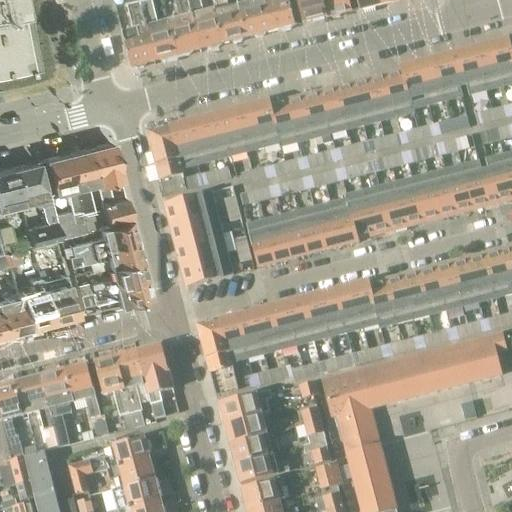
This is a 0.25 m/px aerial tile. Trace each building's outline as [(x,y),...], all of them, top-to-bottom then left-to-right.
[(0,0),(0,74),(35,68),(34,67),(22,4),(11,6),(4,7),(3,0),(0,0)] [(154,63),(177,57),(168,22),(157,24),(150,0),(149,0),(148,0),(137,0),(138,3),(154,63)] [(177,57),(200,51),(186,0),(176,0),(181,18),(168,22),(177,57)] [(186,0),(200,51),(223,45),(214,10),(203,13),(199,0),(186,0)] [(211,0),(214,10),(223,45),(247,39),(238,4),(227,6),(225,0),(211,0)] [(247,39),(271,33),(262,0),(252,0),(238,4),(247,39)] [(262,0),(271,33),(295,27),(288,0),(262,0)] [(296,0),(303,25),(327,19),(322,0),(296,0)] [(322,0),(327,19),(351,12),(348,0),(322,0)] [(356,0),(359,12),(381,6),(378,0),(356,0)] [(131,69),(154,63),(138,3),(127,6),(135,30),(122,34),(131,69)] [(511,83),(511,58),(507,40),(491,44),(502,86),(511,83)] [(486,90),(502,86),(491,44),(475,48),(486,90)] [(469,95),(486,90),(475,48),(434,59),(444,100),(461,96),(459,86),(466,84),(469,95)] [(428,104),(444,100),(434,59),(417,63),(428,104)] [(428,104),(417,63),(400,68),(401,71),(411,109),(428,104)] [(412,113),(411,109),(401,71),(385,75),(396,117),(412,113)] [(385,75),(369,79),(380,121),(396,117),(385,75)] [(363,125),(380,121),(369,79),(352,84),(363,125)] [(363,125),(352,84),(336,88),(347,129),(363,125)] [(330,134),(347,129),(336,88),(319,92),(330,134)] [(319,92),(303,96),(313,138),(330,134),(319,92)] [(297,142),(313,138),(303,96),(286,101),(297,142)] [(269,101),(252,106),(263,147),(280,143),(270,105),(269,101)] [(280,146),(297,142),(286,101),(270,105),(280,143),(280,146)] [(247,151),(263,147),(252,106),(236,110),(247,151)] [(490,109),(493,119),(505,116),(502,106),(490,109)] [(477,124),(493,119),(490,109),(474,113),(477,124)] [(247,151),(236,110),(220,114),(230,155),(247,151)] [(416,128),(419,139),(431,136),(428,125),(422,126),(418,113),(413,114),(417,128),(416,128)] [(213,160),(230,155),(220,114),(203,118),(213,160)] [(449,119),(452,130),(468,126),(466,115),(449,119)] [(203,118),(188,122),(198,164),(213,160),(203,118)] [(452,130),(449,119),(437,122),(440,133),(452,130)] [(186,167),(198,164),(188,122),(169,127),(170,129),(186,191),(200,188),(197,174),(188,177),(186,167)] [(492,129),(495,140),(509,137),(506,125),(492,129)] [(408,142),(419,139),(416,128),(405,131),(408,142)] [(164,197),(186,191),(170,129),(149,134),(153,149),(151,150),(164,197)] [(495,140),(492,129),(479,133),(481,142),(487,140),(487,142),(495,140)] [(384,136),(386,147),(398,144),(395,133),(384,136)] [(471,135),(454,139),(457,150),(468,147),(467,145),(473,143),(471,135)] [(375,150),(386,147),(384,136),(372,139),(375,150)] [(457,150),(454,139),(443,142),(446,153),(457,150)] [(351,145),(353,156),(365,153),(362,142),(351,145)] [(108,143),(84,149),(93,183),(96,195),(100,194),(101,197),(108,197),(104,183),(118,180),(108,143)] [(421,147),(424,159),(436,156),(433,144),(421,147)] [(342,159),(353,156),(351,145),(340,147),(342,159)] [(421,147),(405,152),(408,164),(424,159),(421,147)] [(83,185),(93,183),(84,149),(63,154),(83,232),(94,229),(83,185)] [(317,153),(320,164),(331,162),(328,150),(317,153)] [(511,151),(499,155),(510,201),(511,200),(511,151)] [(405,152),(388,156),(391,168),(408,164),(405,152)] [(309,167),(320,164),(317,153),(306,156),(309,167)] [(58,238),(83,232),(63,154),(41,160),(50,194),(62,191),(67,212),(52,216),(52,218),(58,238)] [(478,161),(461,165),(472,210),(510,201),(499,155),(486,159),(488,169),(480,171),(478,161)] [(391,168),(388,156),(378,158),(381,170),(391,168)] [(284,161),(287,173),(298,170),(295,159),(284,161)] [(276,176),(287,173),(284,161),(273,164),(276,176)] [(366,161),(355,164),(358,176),(370,173),(366,161)] [(52,218),(52,216),(47,196),(43,197),(34,162),(9,169),(18,203),(31,200),(33,206),(38,204),(42,220),(43,220),(52,218)] [(358,176),(355,164),(339,168),(342,180),(358,176)] [(461,165),(444,169),(456,215),(472,210),(461,165)] [(262,167),(251,170),(254,181),(265,178),(262,167)] [(216,171),(219,183),(231,180),(228,168),(216,171)] [(339,168),(322,173),(325,184),(342,180),(339,168)] [(0,214),(0,208),(18,203),(9,169),(0,170),(0,253),(12,250),(5,223),(2,224),(0,214)] [(440,219),(456,215),(444,169),(428,174),(440,219)] [(243,184),(254,181),(251,170),(240,172),(243,184)] [(208,186),(219,183),(216,171),(205,174),(208,186)] [(322,173),(311,175),(314,187),(325,184),(322,173)] [(428,174),(411,178),(423,223),(440,219),(428,174)] [(301,178),(289,181),(292,192),(303,190),(301,178)] [(407,227),(423,223),(411,178),(395,182),(407,227)] [(292,192),(289,181),(278,184),(281,195),(292,192)] [(395,182),(379,186),(390,232),(407,227),(395,182)] [(268,186),(256,189),(259,200),(271,197),(268,186)] [(374,236),(390,232),(379,186),(362,191),(374,236)] [(240,194),(243,205),(259,200),(256,189),(240,194)] [(362,191),(346,195),(357,240),(374,236),(362,191)] [(170,224),(216,212),(211,193),(166,205),(170,224)] [(222,198),(225,210),(236,207),(233,195),(222,198)] [(358,244),(357,240),(346,195),(345,195),(347,200),(330,204),(342,248),(358,244)] [(103,222),(127,216),(123,198),(98,204),(103,222)] [(330,204),(314,208),(325,252),(342,248),(330,204)] [(236,207),(225,210),(228,221),(239,219),(236,207)] [(309,256),(325,252),(314,208),(297,212),(309,256)] [(221,233),(216,212),(170,224),(176,244),(221,233)] [(297,212),(281,217),(292,261),(309,256),(297,212)] [(265,221),(276,265),(292,261),(281,217),(265,221)] [(29,246),(58,238),(52,218),(43,220),(44,224),(24,229),(26,235),(29,246)] [(70,247),(67,256),(133,239),(128,220),(96,228),(98,238),(75,244),(75,246),(70,247)] [(247,226),(258,269),(276,265),(265,221),(247,226)] [(226,253),(221,233),(176,244),(181,265),(226,253)] [(29,246),(26,235),(19,236),(22,248),(29,246)] [(234,239),(237,250),(246,248),(243,236),(234,239)] [(103,258),(106,266),(138,258),(133,239),(67,256),(71,272),(81,269),(80,264),(103,258)] [(55,244),(44,246),(47,259),(58,256),(55,244)] [(246,248),(237,250),(240,262),(249,260),(246,248)] [(511,286),(511,248),(483,256),(495,299),(511,295),(511,294),(510,287),(511,286)] [(0,253),(0,266),(19,262),(17,254),(16,249),(12,250),(0,253)] [(232,276),(226,253),(181,265),(187,288),(232,276)] [(478,304),(495,299),(483,256),(467,261),(478,304)] [(75,285),(77,294),(143,277),(138,258),(106,266),(108,276),(75,285)] [(467,261),(451,265),(462,308),(478,304),(467,261)] [(445,312),(462,308),(451,265),(434,269),(445,312)] [(429,316),(445,312),(434,269),(418,273),(429,316)] [(412,320),(429,316),(418,273),(401,278),(412,320)] [(40,288),(49,322),(73,315),(63,275),(50,278),(52,285),(40,288)] [(148,298),(143,277),(77,294),(81,308),(91,306),(90,302),(113,296),(116,306),(148,298)] [(16,294),(25,328),(49,322),(40,288),(38,278),(28,280),(30,290),(16,294)] [(401,278),(385,282),(396,325),(412,320),(401,278)] [(367,282),(351,287),(362,330),(379,326),(367,282)] [(381,328),(396,325),(385,282),(369,286),(368,282),(367,282),(379,326),(380,325),(381,328)] [(346,334),(362,330),(351,287),(335,291),(346,334)] [(335,291),(319,295),(330,338),(346,334),(335,291)] [(16,294),(0,297),(0,334),(25,328),(16,294)] [(314,342),(330,338),(319,295),(302,299),(314,342)] [(302,299),(286,303),(297,346),(314,342),(302,299)] [(281,350),(297,346),(286,303),(270,308),(281,350)] [(270,308),(254,312),(265,355),(281,350),(270,308)] [(248,359),(265,355),(254,312),(237,316),(248,359)] [(511,320),(510,314),(499,317),(502,328),(511,324),(511,320)] [(248,359),(237,317),(220,321),(231,363),(248,359)] [(502,328),(499,317),(488,320),(491,330),(502,328)] [(235,380),(230,363),(220,322),(199,328),(203,343),(201,343),(215,397),(250,388),(247,377),(235,380)] [(478,322),(466,325),(469,336),(481,333),(478,322)] [(453,340),(469,336),(466,325),(450,329),(453,340)] [(436,345),(453,340),(450,329),(433,333),(436,345)] [(436,345),(433,333),(422,336),(425,347),(436,345)] [(396,510),(371,414),(372,414),(373,413),(373,412),(373,411),(374,410),(373,409),(501,376),(495,354),(506,351),(502,335),(321,381),(331,419),(336,418),(360,511),(391,511),(396,510)] [(400,342),(403,353),(414,350),(411,339),(400,342)] [(331,343),(338,370),(355,366),(352,354),(339,358),(335,341),(331,343)] [(403,353),(400,342),(389,345),(392,356),(403,353)] [(338,370),(331,343),(335,359),(319,363),(322,374),(338,370)] [(137,352),(145,385),(154,419),(165,417),(159,393),(173,390),(161,346),(137,352)] [(387,357),(384,346),(368,351),(371,361),(387,357)] [(371,361),(368,351),(357,353),(360,364),(371,361)] [(137,352),(129,354),(116,358),(135,429),(145,427),(142,413),(143,413),(136,388),(145,385),(137,352)] [(135,429),(116,358),(95,363),(103,396),(114,393),(120,417),(123,416),(127,432),(135,429)] [(303,367),(305,378),(322,374),(319,363),(303,367)] [(100,415),(87,365),(65,371),(73,404),(86,401),(90,418),(100,415)] [(269,371),(272,383),(288,378),(285,367),(269,371)] [(305,378),(303,367),(291,370),(294,381),(305,378)] [(255,387),(272,383),(269,371),(252,376),(255,387)] [(70,405),(61,372),(40,377),(59,449),(70,446),(60,407),(70,405)] [(45,440),(48,451),(59,449),(40,377),(19,383),(27,416),(39,413),(43,430),(48,429),(50,438),(45,440)] [(315,383),(298,387),(301,399),(318,395),(315,383)] [(24,417),(15,384),(0,387),(0,410),(13,461),(23,458),(18,436),(16,437),(12,420),(24,417)] [(224,425),(262,415),(257,394),(219,404),(224,425)] [(472,402),(460,405),(465,422),(476,418),(472,402)] [(301,413),(304,425),(320,421),(317,409),(301,413)] [(13,461),(0,410),(0,464),(10,462),(13,461)] [(267,434),(262,415),(224,425),(230,444),(267,434)] [(304,425),(309,446),(326,441),(320,421),(304,425)] [(84,442),(110,436),(108,427),(99,429),(100,434),(89,437),(88,434),(82,435),(84,442)] [(230,444),(235,465),(273,455),(267,434),(230,444)] [(104,459),(107,470),(149,459),(143,438),(109,447),(112,457),(104,459)] [(326,441),(309,446),(303,446),(306,454),(311,453),(315,466),(331,462),(326,441)] [(38,511),(77,511),(74,501),(57,504),(44,452),(24,457),(31,482),(35,499),(38,511)] [(273,455),(235,465),(240,485),(289,473),(286,463),(276,466),(273,455)] [(31,482),(24,457),(23,458),(13,461),(10,462),(15,481),(0,485),(1,490),(16,486),(31,482)] [(154,480),(149,459),(107,470),(109,481),(117,479),(120,489),(154,480)] [(90,461),(78,464),(68,467),(71,479),(93,473),(90,461)] [(321,491),(342,486),(336,465),(315,470),(321,491)] [(93,475),(93,473),(71,479),(76,496),(89,493),(85,477),(93,475)] [(285,488),(283,479),(241,489),(247,510),(285,500),(282,489),(285,488)] [(112,491),(117,511),(159,500),(154,480),(120,489),(112,491)] [(31,482),(16,486),(20,502),(35,499),(31,482)] [(347,506),(342,486),(321,491),(326,511),(343,507),(347,506)] [(15,500),(1,504),(3,511),(13,508),(17,507),(15,500)] [(80,511),(94,511),(91,500),(78,503),(80,511)] [(162,511),(159,500),(117,511),(162,511)] [(247,511),(297,511),(297,509),(288,511),(285,500),(247,510),(247,511)] [(13,511),(33,511),(32,507),(31,503),(17,507),(13,508),(13,511)]
